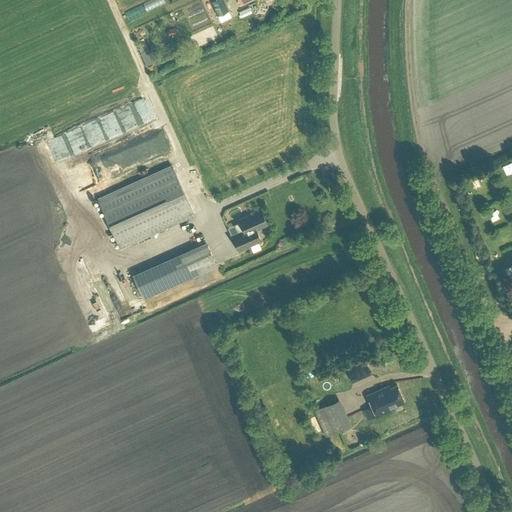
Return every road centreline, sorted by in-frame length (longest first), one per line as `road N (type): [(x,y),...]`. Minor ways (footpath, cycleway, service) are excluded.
road 1 (tertiary): [(496,511),(337,148),(337,0)]
road 2 (track): [(478,292),(416,129),(406,0)]
